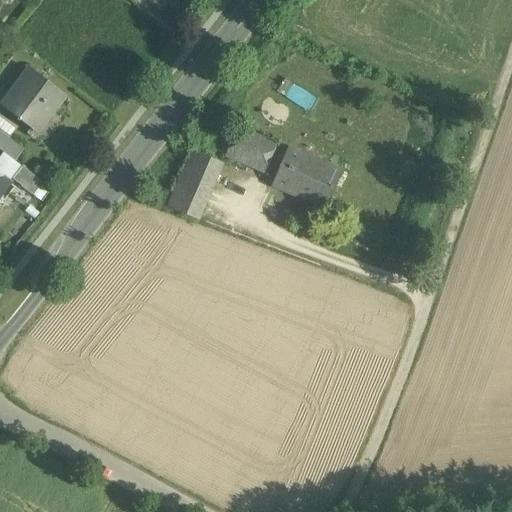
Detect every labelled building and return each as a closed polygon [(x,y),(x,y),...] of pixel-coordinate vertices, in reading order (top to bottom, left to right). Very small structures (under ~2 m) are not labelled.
[(65,95),(63,94),(63,93),(32,70),(17,89),(17,90),(14,88),(1,105),(31,127),(39,116),(46,120),(65,95)] [(285,139),(242,126),(230,163),(272,180),(285,139)] [(0,149),(9,156),(9,157),(14,161),(24,148),(0,129),(0,149)] [(333,207),(350,166),(293,142),(277,185),(333,207)] [(169,199),(206,215),(230,163),(194,147),(169,199)] [(11,178),(29,191),(33,194),(42,182),(20,166),(11,178)] [(0,176),(0,197),(10,184),(0,176)]
